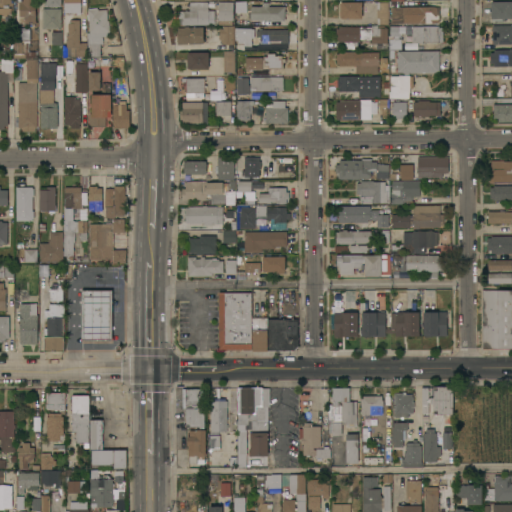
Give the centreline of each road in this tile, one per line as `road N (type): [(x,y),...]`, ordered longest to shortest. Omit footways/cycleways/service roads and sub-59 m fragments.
road 1 (residential): [(0,157),(136,157),(155,143),(511,140)]
road 2 (residential): [(315,369),(313,0)]
road 3 (residential): [(469,368),(467,0)]
road 4 (tertiary): [(150,372),(511,368)]
road 5 (tertiary): [(0,372),(150,372)]
road 6 (primary): [(155,143),(135,0)]
